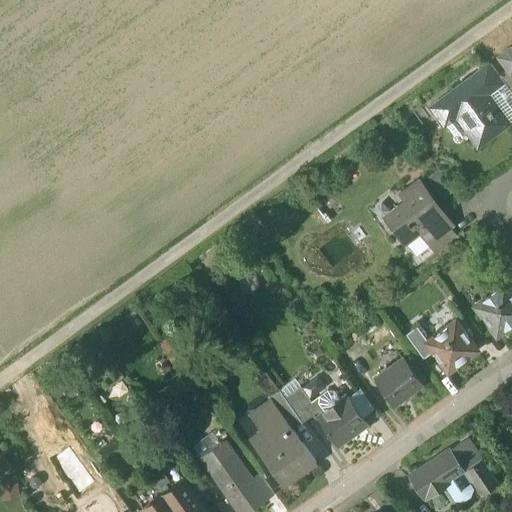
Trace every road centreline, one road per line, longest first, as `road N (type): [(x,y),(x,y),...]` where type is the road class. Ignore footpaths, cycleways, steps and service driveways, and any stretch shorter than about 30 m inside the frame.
road 1 (track): [(511,11),(0,386)]
road 2 (residential): [(511,366),(317,511)]
